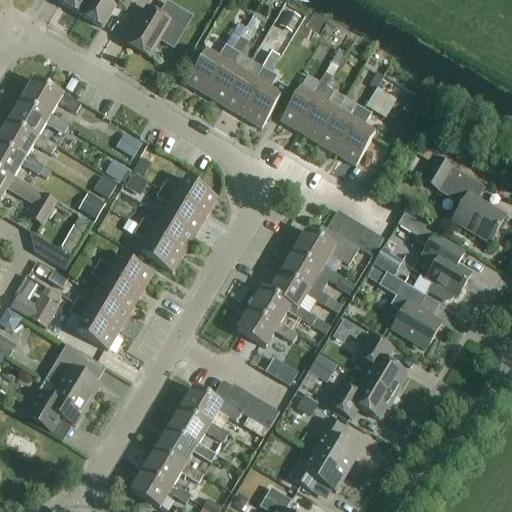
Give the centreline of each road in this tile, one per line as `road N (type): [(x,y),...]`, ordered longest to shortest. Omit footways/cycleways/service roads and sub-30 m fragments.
road 1 (residential): [(79,511),(248,228),(251,196),(240,169),(15,34),(0,57)]
road 2 (tertiary): [(411,511),(511,371)]
